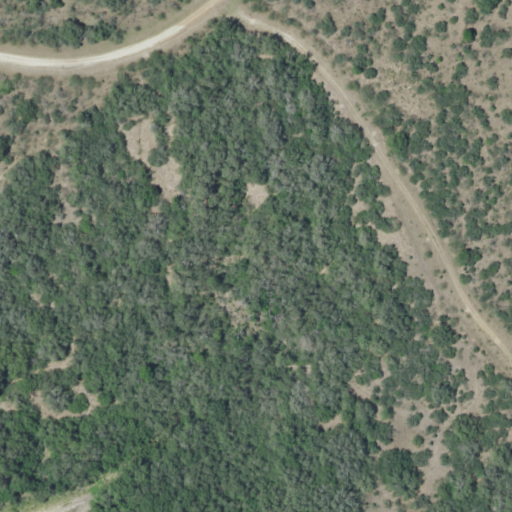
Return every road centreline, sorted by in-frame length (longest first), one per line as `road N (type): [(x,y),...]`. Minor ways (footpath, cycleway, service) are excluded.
road 1 (track): [(210,14),(299,44),(352,104),(511,354)]
road 2 (residential): [(224,0),(157,50),(60,66),(0,62)]
